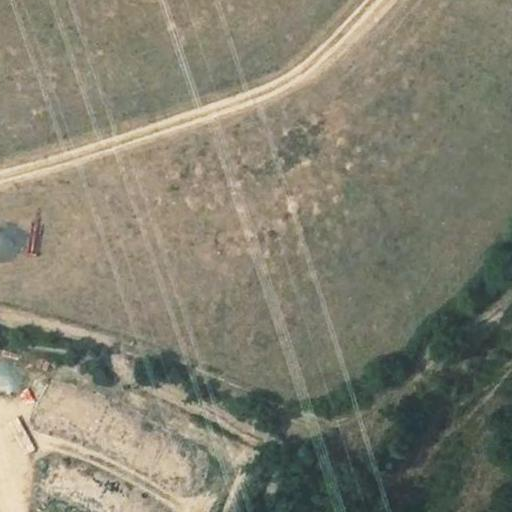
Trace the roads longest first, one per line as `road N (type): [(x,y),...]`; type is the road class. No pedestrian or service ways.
road 1 (track): [(0,315),(120,343),(285,418)]
road 2 (track): [(285,418),(376,409),(511,281)]
